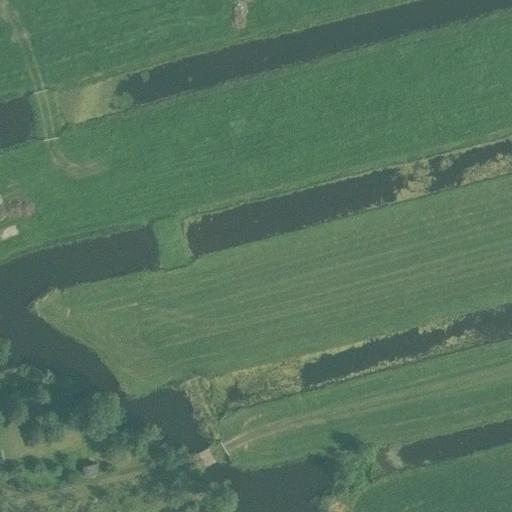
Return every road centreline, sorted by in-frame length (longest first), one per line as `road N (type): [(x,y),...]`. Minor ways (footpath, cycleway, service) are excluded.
road 1 (track): [(212,455),(225,433),(185,379),(184,293),(148,188),(52,146),(16,0)]
road 2 (track): [(1,511),(212,455)]
road 3 (track): [(385,511),(344,446),(300,438),(212,455)]
